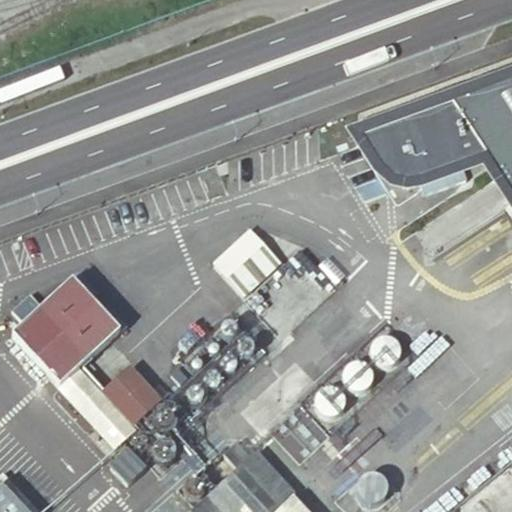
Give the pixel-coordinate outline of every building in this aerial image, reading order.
[(511,83),(361,138),(382,170),(395,181),(407,184),(420,180),(487,155),(511,194),(511,83)] [(277,268),(260,249),(224,283),(241,301),(277,268)] [(117,337),(70,285),(10,340),(112,451),(131,433),(130,432),(98,397),(76,374),(117,337)] [(255,317),(244,305),(228,320),(240,331),(255,317)] [(223,329),(221,332),(220,335),(220,336),(221,340),(221,341),(224,343),(226,344),(227,345),(231,344),(232,344),(235,342),(236,340),(237,338),(237,334),(236,332),(235,331),(233,328),(229,327),(225,328),(223,329)] [(400,360),(400,356),(400,353),(398,350),(397,347),(394,344),(391,343),(388,341),(385,341),(381,341),(378,343),(375,344),(373,347),(371,350),(370,353),(369,356),(369,360),(371,363),(372,366),(375,368),(378,370),(381,371),(385,372),(388,371),(391,370),(394,368),(397,366),(398,363),(400,360)] [(238,350),(237,352),(237,355),(238,357),(239,359),(241,361),(243,362),(245,362),(248,362),(250,361),(252,360),(253,357),(254,355),(254,353),(253,350),(251,348),(249,347),(247,346),(244,346),(242,346),(240,348),(238,350)] [(222,365),(221,367),(220,369),(221,371),(221,374),(223,376),(225,377),(227,378),(230,378),(232,377),(234,376),(235,374),(236,372),(237,369),(236,367),(235,365),(233,363),(231,362),(229,362),(226,362),(224,363),(222,365)] [(343,377),(342,381),(343,385),(344,389),(347,392),(350,394),(354,396),(358,396),(362,395),(366,393),(369,391),(371,387),(372,383),(372,379),(371,375),(369,371),(366,369),(363,367),(359,366),(354,366),(351,367),(347,370),(344,373),(343,377)] [(127,371),(98,397),(130,432),(159,405),(127,371)] [(205,387),(206,389),(208,391),(211,393),(214,393),(216,392),(218,391),(220,389),(221,387),(221,385),(221,383),(220,381),(218,379),(216,378),(214,377),(212,377),(208,378),(206,381),(205,384),(205,385),(205,387)] [(188,396),(187,400),(188,402),(188,404),(190,406),(192,407),(194,408),(197,408),(200,407),(202,405),(203,402),(204,400),(204,398),(202,394),(200,393),(197,392),(194,392),(191,393),(190,394),(188,396)] [(327,421),(331,422),(335,421),(339,419),(342,416),(344,412),(345,408),(344,403),(343,399),(340,396),(337,394),(333,392),(328,392),(324,393),(320,395),(318,398),(316,402),(315,406),(315,410),(317,414),(319,418),(323,420),(327,421)] [(158,433),(159,434),(161,434),(163,435),(167,434),(170,432),(172,430),(173,428),(173,425),(173,422),(172,420),(171,419),(169,417),(166,416),(163,416),(161,416),(158,418),(155,421),(155,424),(154,425),(155,429),(156,430),(158,433)] [(157,469),(165,471),(168,470),(172,467),(174,466),(175,463),(176,461),(176,458),(176,454),(174,450),(170,447),(166,446),(163,445),(160,446),(156,448),(155,449),(152,453),(151,457),(151,458),(152,462),(153,465),(157,469)] [(144,472),(125,453),(107,471),(125,489),(144,472)] [(196,511),(274,511),(292,496),(256,457),(196,511)] [(384,511),(387,510),(390,506),(391,501),(391,496),(389,491),(386,487),(382,485),(378,483),(373,483),(368,484),(364,486),(361,490),(359,495),(358,499),(359,504),(361,509),(364,511),(384,511)] [(0,511),(19,511),(0,491),(0,511)] [(297,511),(289,503),(279,511),(297,511)]
